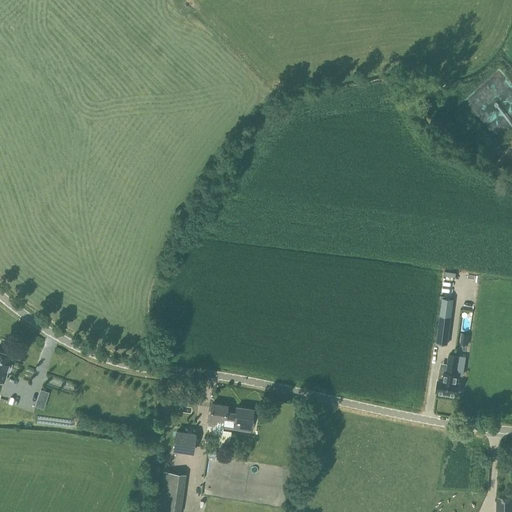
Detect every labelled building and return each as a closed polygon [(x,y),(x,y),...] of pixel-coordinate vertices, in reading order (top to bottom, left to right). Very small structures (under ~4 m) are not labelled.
[(443,298),(437,342),(448,344),(453,300),(443,298)] [(470,334),(462,333),(461,344),(469,345),(470,334)] [(440,363),(443,350),(435,349),(433,362),(440,363)] [(13,355),(0,350),(0,380),(4,381),(8,371),(9,371),(12,364),(10,364),(13,355)] [(439,380),(437,391),(452,393),(457,394),(459,383),(457,383),(459,375),(457,374),(460,356),(449,355),(448,364),(442,363),(440,372),(439,380)] [(48,394),(40,392),(38,397),(46,400),(48,394)] [(224,430),(224,428),(250,432),(254,409),(238,407),(237,413),(231,412),(227,411),(228,405),(213,403),(210,424),(217,425),(216,428),(224,430)] [(178,431),(175,450),(193,453),(196,434),(178,431)] [(180,511),(186,473),(163,470),(157,511),(160,511),(159,511),(180,511)] [(511,511),(511,496),(498,496),(497,511),(511,511)]
